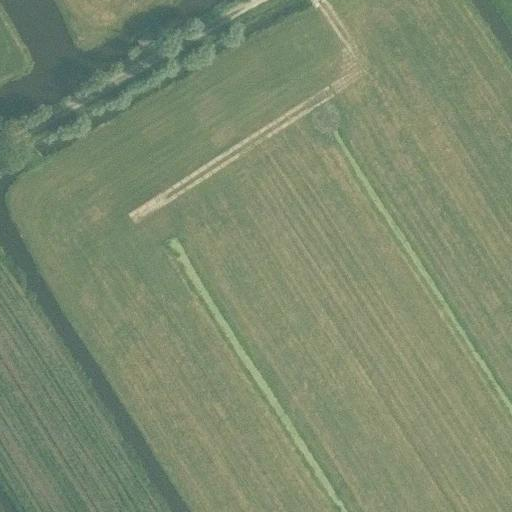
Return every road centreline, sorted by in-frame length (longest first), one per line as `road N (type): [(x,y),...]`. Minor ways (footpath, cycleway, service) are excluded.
road 1 (track): [(131,219),(364,69),(319,0)]
road 2 (track): [(0,148),(262,0)]
